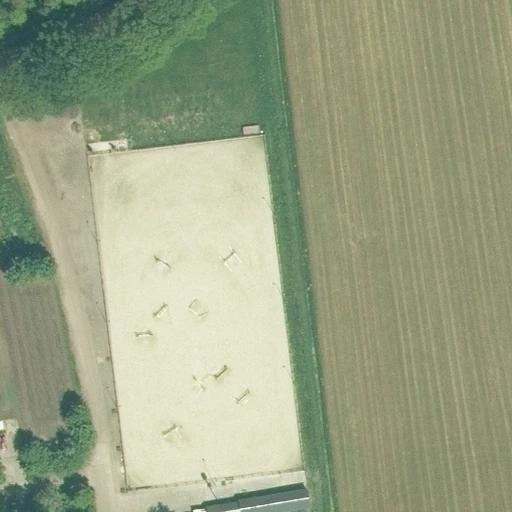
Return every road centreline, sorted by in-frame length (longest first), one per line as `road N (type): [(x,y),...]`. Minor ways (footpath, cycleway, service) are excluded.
road 1 (track): [(0,82),(56,227),(101,451)]
road 2 (residential): [(0,66),(143,0)]
